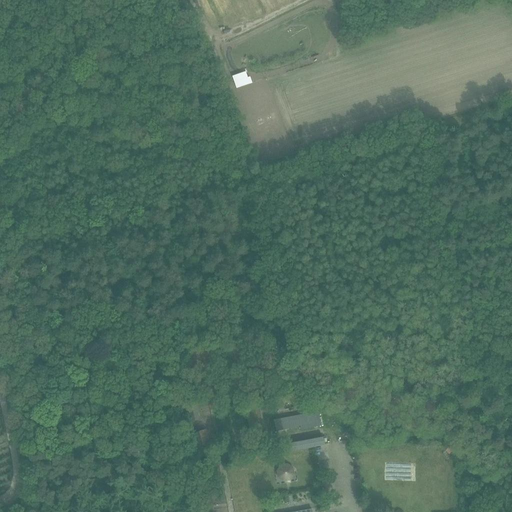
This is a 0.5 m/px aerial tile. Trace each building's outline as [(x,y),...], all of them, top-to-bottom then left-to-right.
[(235,76),(238,82),(248,78),(245,72),(235,76)] [(257,423),(252,400),(243,402),(250,431),(261,429),(260,423),(257,423)] [(187,404),(191,421),(198,419),(194,402),(187,404)] [(318,411),(297,415),(300,428),(300,429),(321,425),(318,411)] [(300,428),(297,415),(274,419),(276,432),(300,428)] [(210,453),(204,430),(193,433),(200,456),(210,453)] [(278,445),(280,453),(324,445),(322,436),(278,445)] [(275,461),(281,476),(294,471),(289,456),(275,461)] [(413,460),(388,459),(387,474),(412,475),(413,460)] [(213,466),(206,467),(208,478),(214,477),(213,466)]
